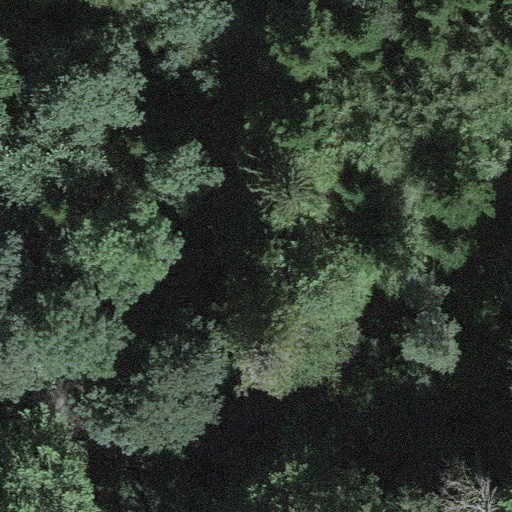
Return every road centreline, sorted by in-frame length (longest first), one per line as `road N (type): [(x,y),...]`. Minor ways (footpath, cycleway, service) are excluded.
road 1 (track): [(24,399),(91,438),(136,450),(198,442),(377,325),(424,279),(511,165)]
road 2 (track): [(273,0),(277,48),(240,214),(197,271),(24,399),(0,408)]
